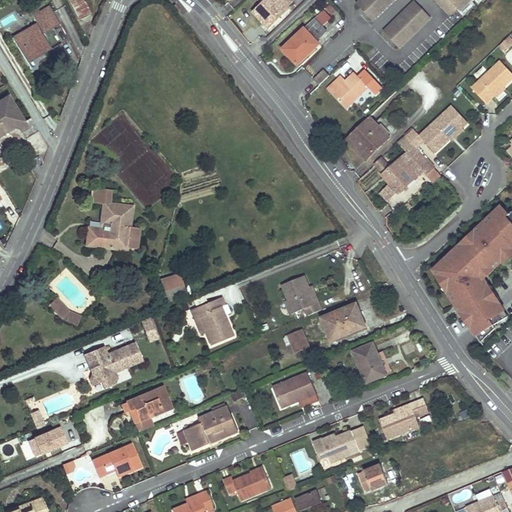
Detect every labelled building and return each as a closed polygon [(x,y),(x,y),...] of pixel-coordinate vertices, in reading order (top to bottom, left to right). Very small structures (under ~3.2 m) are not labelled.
[(92,14),(84,0),(69,0),(80,20),(92,14)] [(266,0),(254,13),(266,25),(277,15),(280,18),(290,8),(288,5),(293,0),(266,0)] [(361,0),(358,4),(373,20),(394,0),(361,0)] [(459,8),(450,0),(435,0),(451,16),(459,8)] [(450,0),(459,8),(459,9),(468,1),(469,2),(471,0),(450,0)] [(430,18),(414,1),(384,31),(399,47),(430,18)] [(175,3),(171,6),(177,14),(179,11),(176,7),(177,6),(175,3)] [(39,50),(42,55),(62,44),(54,29),(61,24),(54,13),(50,5),(40,11),(39,8),(31,12),(38,23),(17,35),(19,40),(16,42),(26,60),(36,55),(35,53),(39,50)] [(332,18),(327,6),(283,50),(298,65),(319,44),(317,42),(327,32),(323,27),(332,18)] [(269,28),(280,18),(277,15),(266,25),(269,28)] [(499,45),(504,53),(511,47),(511,37),(511,36),(499,45)] [(28,64),(42,55),(39,50),(35,53),(36,55),(26,60),(28,64)] [(511,79),(511,74),(500,61),(471,88),(485,104),(500,90),(503,87),(511,79)] [(361,64),(354,71),(359,76),(366,69),(361,64)] [(331,77),(323,70),(314,78),(322,87),(331,77)] [(355,73),(346,81),(344,83),(338,78),(326,89),(333,96),(335,93),(339,98),(339,99),(341,102),(343,102),(348,107),(368,87),(355,73)] [(346,81),(341,75),(338,78),(344,83),(346,81)] [(339,98),(335,93),(333,96),(345,109),(348,107),(343,102),(341,102),(339,99),(339,98)] [(0,136),(17,126),(25,139),(39,131),(31,117),(24,121),(9,96),(0,100),(0,154),(4,152),(0,145),(0,136)] [(468,123),(452,105),(446,110),(462,128),(468,123)] [(462,128),(446,110),(418,135),(412,129),(405,136),(417,149),(425,142),(434,152),(450,138),(462,128)] [(385,141),(389,137),(369,116),(365,120),(385,141)] [(360,148),(368,157),(385,141),(365,120),(346,139),(357,151),(360,148)] [(465,131),(462,128),(450,138),(453,141),(465,131)] [(417,149),(405,136),(398,142),(407,152),(421,167),(428,175),(434,169),(435,169),(417,149)] [(366,160),(368,157),(360,148),(357,151),(366,160)] [(407,152),(401,158),(415,173),(421,167),(407,152)] [(374,166),(399,194),(408,185),(405,182),(415,173),(401,158),(390,168),(382,158),(374,166)] [(440,176),(434,169),(428,175),(427,176),(433,183),(440,176)] [(405,182),(408,185),(418,177),(415,173),(405,182)] [(395,193),(388,185),(380,193),(387,201),(395,193)] [(127,247),(130,228),(132,206),(113,204),(114,190),(99,188),(97,203),(103,203),(101,224),(99,224),(97,246),(104,247),(127,250),(127,247)] [(444,290),(454,305),(483,278),(501,261),(500,259),(511,248),(511,224),(505,218),(508,215),(500,206),(473,231),(476,234),(463,246),(460,243),(432,270),(437,278),(440,275),(448,288),(444,290)] [(99,224),(92,223),(89,245),(97,246),(99,224)] [(460,243),(463,246),(476,234),(473,231),(460,243)] [(511,248),(500,259),(501,261),(503,263),(511,254),(511,248)] [(180,273),(157,280),(159,284),(182,277),(180,273)] [(440,275),(437,278),(444,290),(448,288),(440,275)] [(182,277),(159,284),(161,292),(184,284),(182,277)] [(308,287),(303,277),(280,286),(286,301),(291,314),(303,309),(306,316),(321,310),(318,303),(315,304),(308,287)] [(507,316),(483,278),(454,305),(460,315),(480,342),(494,328),(493,325),(507,316)] [(164,302),(187,294),(185,289),(184,284),(161,292),(164,302)] [(318,303),(310,286),(308,287),(315,304),(318,303)] [(220,298),(194,309),(203,332),(209,346),(231,337),(225,321),(222,322),(221,318),(223,317),(219,307),(223,306),(220,298)] [(49,306),(61,318),(77,325),(80,316),(67,311),(56,299),(49,306)] [(291,314),(286,301),(282,303),(288,315),(291,314)] [(359,318),(362,317),(357,303),(322,317),(332,341),(363,328),(359,318)] [(194,309),(190,311),(199,333),(203,332),(194,309)] [(140,323),(149,344),(159,340),(151,319),(140,323)] [(303,330),(301,325),(284,332),(286,337),(303,330)] [(303,330),(286,337),(285,337),(292,354),(310,347),(303,330)] [(143,361),(135,342),(108,353),(105,346),(84,355),(90,370),(94,368),(96,373),(92,374),(90,379),(92,386),(102,382),(105,389),(115,384),(118,378),(116,372),(143,361)] [(354,351),(367,383),(387,375),(374,343),(354,351)] [(403,346),(409,367),(420,364),(414,343),(403,346)] [(274,387),(282,407),(317,393),(309,373),(274,387)] [(135,409),(140,421),(173,408),(164,387),(127,402),(130,410),(135,409)] [(395,414),(380,420),(387,439),(419,426),(416,417),(428,412),(423,399),(410,404),(412,407),(395,414)] [(105,400),(80,411),(84,421),(109,410),(105,400)] [(122,404),(125,412),(130,410),(127,402),(122,404)] [(410,404),(393,411),(395,414),(412,407),(410,404)] [(226,429),(229,436),(237,432),(227,407),(199,418),(201,423),(184,430),(193,451),(211,443),(207,434),(215,431),(215,433),(226,429)] [(135,409),(130,410),(136,423),(140,421),(135,409)] [(38,410),(31,413),(35,423),(42,420),(38,410)] [(42,420),(35,423),(37,429),(44,426),(42,420)] [(33,438),(36,444),(31,447),(35,456),(67,442),(60,426),(33,438)] [(364,426),(352,431),(360,451),(372,446),(364,426)] [(211,443),(229,436),(226,429),(215,433),(215,431),(207,434),(211,443)] [(360,451),(352,431),(336,437),(323,442),(322,439),(313,443),(320,460),(328,456),(331,463),(360,451)] [(132,444),(92,460),(99,477),(115,470),(117,476),(141,466),(132,444)] [(329,459),(322,462),(325,470),(333,467),(329,459)] [(74,464),(72,460),(62,464),(66,474),(72,471),(74,464)] [(389,484),(381,464),(363,471),(358,473),(365,492),(371,490),(371,491),(389,484)] [(266,474),(263,466),(251,471),(252,473),(254,479),(266,474)] [(272,488),(266,474),(254,479),(252,473),(234,481),(232,476),(223,480),(229,493),(237,490),(241,501),(272,488)] [(283,478),(288,491),(298,487),(292,474),(283,478)] [(301,511),(322,502),(317,490),(296,499),(301,511)] [(475,494),(477,501),(492,498),(490,490),(475,494)] [(199,498),(186,503),(172,509),(173,511),(206,511),(206,510),(212,508),(205,491),(197,494),(199,498)] [(197,494),(185,499),(186,503),(199,498),(197,494)] [(43,511),(46,511),(41,497),(5,511),(4,511),(43,511)] [(498,504),(496,497),(468,508),(469,511),(509,511),(505,501),(498,504)] [(297,511),(292,498),(258,511),(297,511)]
